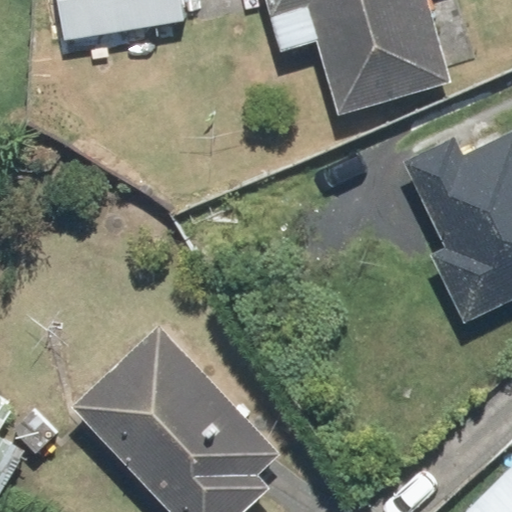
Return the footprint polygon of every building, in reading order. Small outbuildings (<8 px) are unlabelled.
[(61,0),(67,34),(186,15),(183,0),(61,0)] [(303,5),(335,114),(447,81),(423,0),(263,0),(268,16),(303,5)] [(383,129),(396,156),(501,105),(488,79),(383,129)] [(429,253),(461,320),(511,295),(511,125),(459,151),(451,135),(400,160),(442,246),(429,253)] [(288,167),(309,211),(358,187),(336,144),(288,167)] [(153,324),(67,405),(168,511),(237,511),(265,486),(253,474),(276,452),(153,324)] [(0,422),(7,409),(0,404),(0,489),(22,450),(0,437),(0,422)] [(511,511),(511,462),(461,511),(511,511)]
